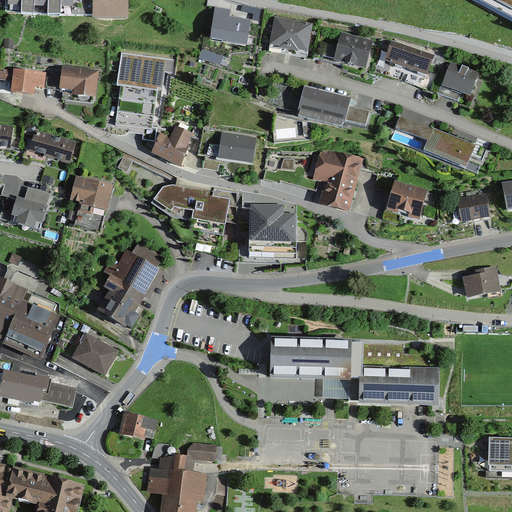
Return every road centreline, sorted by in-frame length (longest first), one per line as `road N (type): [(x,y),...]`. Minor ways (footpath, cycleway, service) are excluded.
road 1 (residential): [(54,109),(186,177),(324,211),(412,260)]
road 2 (residential): [(511,61),(380,24),(247,0)]
road 3 (residential): [(511,321),(244,286)]
road 4 (residential): [(265,67),(363,88),(511,145)]
road 5 (residential): [(185,285),(138,378),(79,450)]
road 6 (residential): [(412,260),(244,286)]
